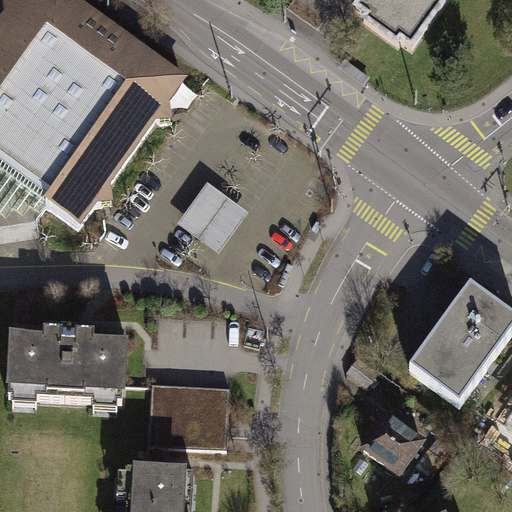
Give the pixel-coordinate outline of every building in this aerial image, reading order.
[(186,93),(54,0),(23,0),(15,11),(0,15),(0,21),(1,30),(0,32),(0,187),(79,243),(96,219),(111,216),(110,200),(154,138),(170,136),(168,119),(186,93)] [(366,0),(354,17),(366,25),(361,32),(396,57),(400,50),(411,58),(452,0),(366,0)] [(248,223),(206,193),(177,235),(219,264),(248,223)] [(511,316),(466,283),(405,366),(456,402),(511,326),(511,316)] [(127,344),(9,338),(6,404),(12,404),(11,412),(35,413),(36,405),(92,408),(92,416),(115,417),(115,409),(124,410),(127,344)] [(358,358),(346,375),(368,391),(380,374),(358,358)] [(235,392),(153,388),(150,451),(231,455),(232,430),(235,392)] [(406,482),(433,446),(392,416),(365,452),(406,482)] [(192,511),(194,484),(132,481),(131,489),(122,489),(121,511),(130,511),(129,511),(192,511)]
